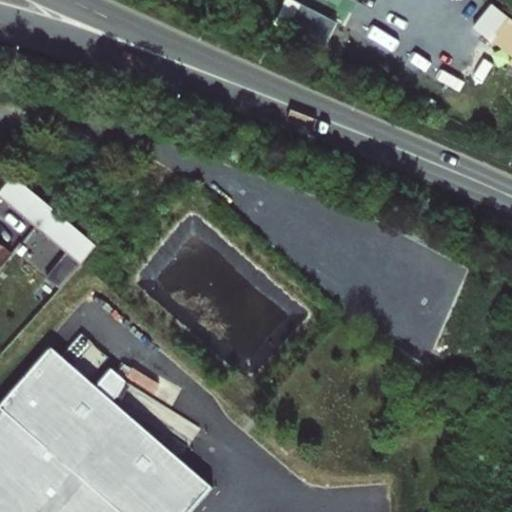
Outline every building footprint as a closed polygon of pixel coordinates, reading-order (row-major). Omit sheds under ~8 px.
[(300,7),(289,34),(325,49),(336,22),(300,7)] [(86,246),(91,240),(15,177),(0,193),(0,197),(37,229),(42,223),(80,254),(86,246)] [(91,240),(86,246),(93,253),(98,246),(91,240)] [(0,273),(14,257),(0,244),(0,273)] [(75,272),(58,256),(47,270),(64,285),(75,272)] [(94,385),(48,347),(0,405),(0,511),(187,511),(212,483),(117,405),(123,379),(109,367),(94,385)]
